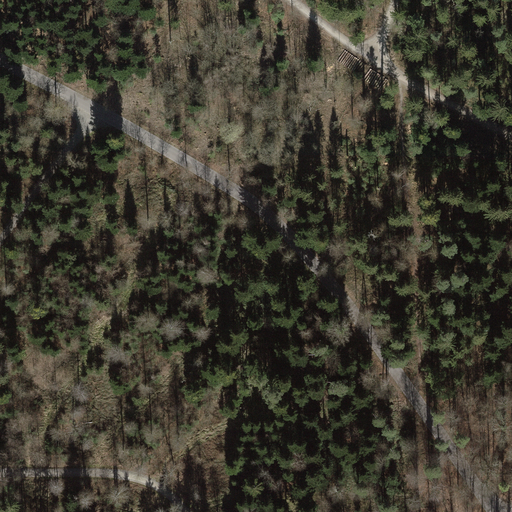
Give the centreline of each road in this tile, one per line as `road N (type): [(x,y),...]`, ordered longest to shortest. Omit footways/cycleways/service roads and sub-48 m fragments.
road 1 (residential): [(0,60),(248,200),(357,317),(494,511)]
road 2 (track): [(0,468),(147,479),(186,511)]
road 3 (track): [(0,241),(94,110)]
road 4 (track): [(373,58),(511,133)]
